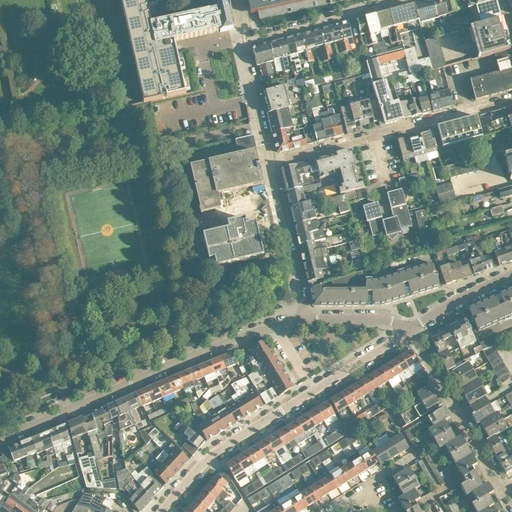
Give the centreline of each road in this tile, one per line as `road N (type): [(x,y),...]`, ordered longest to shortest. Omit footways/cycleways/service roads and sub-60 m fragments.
road 1 (unclassified): [(161,511),(216,453),(407,332)]
road 2 (unclassified): [(0,438),(273,325)]
road 3 (residential): [(511,498),(407,332)]
road 4 (unclassified): [(403,0),(246,46)]
road 5 (residential): [(269,163),(304,320)]
road 6 (residential): [(511,100),(372,136)]
road 7 (residential): [(407,332),(453,300),(511,275)]
